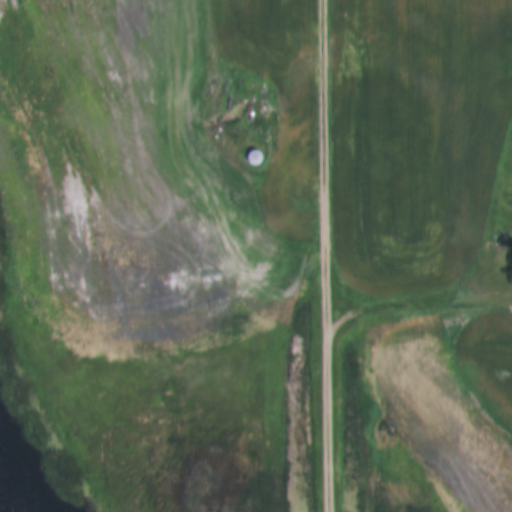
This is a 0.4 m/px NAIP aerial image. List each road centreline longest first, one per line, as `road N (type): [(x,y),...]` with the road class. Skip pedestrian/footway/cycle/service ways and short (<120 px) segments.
road 1 (track): [(320,0),(326,511)]
road 2 (track): [(324,346),(365,308),(511,291)]
